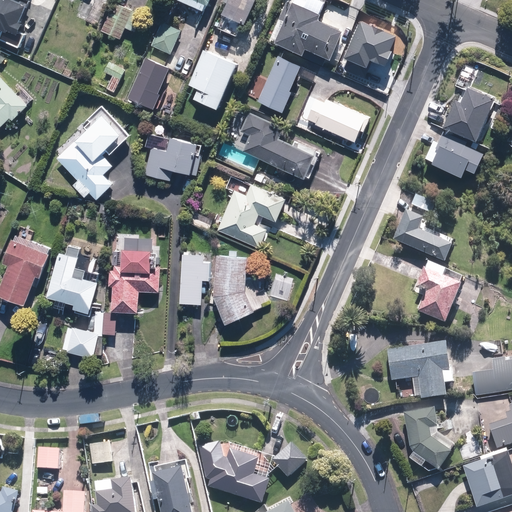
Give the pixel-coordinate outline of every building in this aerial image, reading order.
[(27,7),(9,0),(0,0),(0,30),(14,37),(27,7)] [(176,0),(203,11),(206,6),(208,7),(211,0),(176,0)] [(228,0),(221,15),(223,16),(217,29),(219,29),(216,35),(229,41),(232,35),(237,38),(254,0),(228,0)] [(103,31),(121,39),(125,28),(135,32),(143,14),(115,2),(103,31)] [(330,60),(342,31),(318,22),(321,15),(288,2),(279,24),(283,25),(275,46),(303,56),(305,51),(330,60)] [(398,33),(358,15),(337,61),(367,75),(375,58),(385,62),(398,33)] [(182,30),(162,21),(151,46),(171,55),(182,30)] [(203,49),(188,85),(196,89),(192,99),(217,110),(237,63),(203,49)] [(284,113),(292,93),(291,92),(297,76),(298,76),(315,83),(315,81),(320,70),(302,63),(301,66),(277,57),(260,104),(284,113)] [(171,69),(146,58),(128,99),(153,110),(171,69)] [(112,77),(106,88),(114,92),(127,70),(111,61),(105,73),(112,77)] [(0,127),(10,118),(12,120),(32,101),(22,90),(18,94),(0,74),(0,127)] [(442,126),(475,140),(493,98),(466,86),(460,101),(454,99),(442,126)] [(355,142),(360,130),(364,132),(371,118),(365,116),(319,95),(307,121),(355,142)] [(104,175),(114,166),(102,153),(106,150),(110,154),(130,136),(102,106),(87,120),(89,122),(84,127),(87,130),(57,158),(78,181),(73,185),(85,198),(90,194),(96,200),(113,185),(104,175)] [(242,153),(259,160),(253,174),(256,175),(254,180),(263,184),(271,165),(307,180),(317,155),(280,140),(284,129),(249,114),(242,132),(250,135),(242,153)] [(467,140),(443,130),(436,147),(433,146),(428,158),(432,160),(431,163),(461,175),(464,167),(474,171),(482,152),(465,145),(467,140)] [(147,147),(151,148),(144,174),(171,181),(174,172),(197,178),(202,158),(200,157),(203,146),(155,134),(154,135),(150,134),(147,147)] [(226,188),(234,192),(217,232),(260,251),(270,227),(261,222),(259,226),(255,224),(259,215),(276,222),(286,199),(240,179),(231,175),(226,188)] [(405,210),(392,240),(444,262),(452,245),(417,230),(422,218),(427,220),(435,202),(415,194),(408,211),(405,210)] [(192,209),(187,220),(210,231),(215,220),(192,209)] [(17,234),(15,240),(11,239),(2,264),(10,267),(0,294),(0,296),(25,306),(36,276),(41,279),(51,254),(48,253),(51,247),(17,234)] [(153,252),(154,237),(112,234),(109,286),(113,287),(111,312),(139,313),(140,291),(159,292),(161,267),(157,267),(158,252),(153,252)] [(69,246),(67,255),(59,252),(46,297),(75,305),(73,309),(90,314),(98,284),(83,280),(86,270),(75,267),(81,249),(69,246)] [(203,262),(204,255),(183,254),(180,303),(201,305),(203,281),(209,281),(210,262),(203,262)] [(247,256),(217,255),(215,293),(212,294),(225,324),(254,312),(246,292),(247,256)] [(461,284),(423,268),(415,286),(425,290),(416,311),(444,323),(461,284)] [(100,334),(99,335),(103,336),(103,334),(116,334),(117,320),(111,319),(112,312),(96,312),(95,333),(100,334)] [(47,324),(38,322),(35,338),(44,339),(47,324)] [(100,334),(95,333),(70,326),(63,350),(93,358),(99,335),(100,334)] [(448,365),(445,341),(387,349),(391,380),(412,378),(414,397),(420,396),(420,399),(446,395),(444,383),(453,381),(451,365),(448,365)] [(474,372),(477,395),(511,390),(511,357),(509,357),(509,361),(505,362),(504,357),(490,359),(491,369),(474,372)] [(497,448),(511,443),(511,404),(508,406),(509,411),(505,412),(507,419),(489,425),(497,448)] [(403,413),(409,446),(412,453),(438,471),(450,452),(430,438),(429,428),(437,426),(434,407),(403,413)] [(112,443),(91,444),(93,464),(113,463),(112,443)] [(307,460),(293,444),(274,463),(289,478),(307,460)] [(61,450),(38,448),(37,469),(59,470),(61,450)] [(511,494),(511,466),(507,450),(462,464),(476,506),(511,494)] [(210,481),(208,488),(263,503),(270,479),(254,475),(259,459),(233,451),(229,465),(216,461),(215,461),(214,461),(213,461),(212,461),(211,462),(210,462),(209,462),(208,463),(207,464),(206,465),(205,466),(205,467),(204,468),(204,469),(204,470),(204,471),(204,472),(204,473),(204,474),(205,475),(205,476),(206,477),(206,478),(207,478),(207,479),(208,479),(209,480),(210,480),(210,481)] [(154,501),(159,500),(161,511),(192,511),(183,468),(153,475),(155,482),(150,483),(154,501)] [(145,511),(140,490),(133,490),(132,479),(97,483),(99,507),(93,508),(93,511),(145,511)] [(0,511),(14,511),(18,497),(19,492),(4,488),(3,493),(0,492),(0,511)] [(65,491),(63,511),(45,511),(33,511),(32,511),(85,511),(86,493),(65,491)] [(293,511),(288,502),(269,511),(293,511)]
